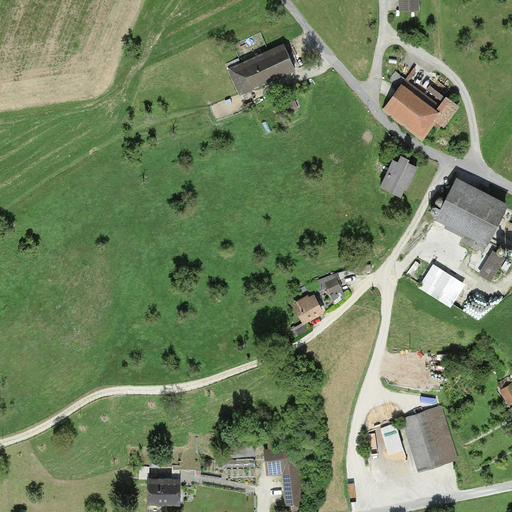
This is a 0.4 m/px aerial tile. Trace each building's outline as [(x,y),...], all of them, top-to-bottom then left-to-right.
[(227,71),(239,98),(294,74),(283,47),(227,71)] [(439,105),(393,71),(386,80),(397,88),(380,112),(420,142),(434,123),(442,129),(458,108),(444,98),(439,105)] [(380,188),(399,198),(403,191),(405,191),(416,170),(407,165),(409,163),(401,159),(398,164),(393,161),(380,188)] [(356,174),(347,187),(353,192),(363,179),(356,174)] [(508,202),(456,176),(437,215),(466,230),(460,241),(483,252),(508,202)] [(494,251),(478,275),(491,283),(506,259),(494,251)] [(350,275),(370,271),(368,262),(342,268),(314,280),(320,292),(326,289),(334,305),(344,298),(337,280),(350,275)] [(433,266),(418,289),(450,309),(464,287),(433,266)] [(291,305),(302,327),(324,316),(313,297),(308,299),(307,297),(291,305)] [(511,400),(506,389),(500,392),(508,409),(511,406),(511,400)] [(440,409),(402,420),(417,472),(456,461),(440,409)] [(397,421),(381,425),(389,453),(405,449),(397,421)] [(284,473),(287,500),(305,499),(299,444),(266,447),(269,474),(284,473)] [(148,498),(184,498),(184,474),(148,474),(148,498)]
